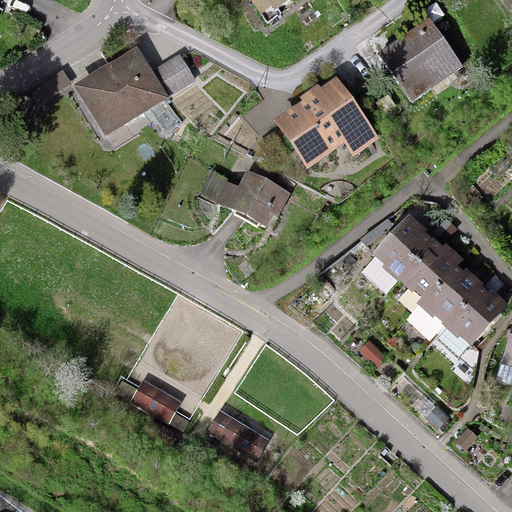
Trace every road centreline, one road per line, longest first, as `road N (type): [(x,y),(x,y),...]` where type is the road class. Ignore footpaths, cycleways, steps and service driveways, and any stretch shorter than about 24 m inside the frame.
road 1 (residential): [(418,0),(282,90),(117,13)]
road 2 (residential): [(511,287),(436,199),(414,198),(247,319)]
road 3 (residential): [(476,511),(306,360),(247,319)]
road 4 (residential): [(247,319),(0,176)]
road 5 (residential): [(0,96),(99,36),(117,13)]
